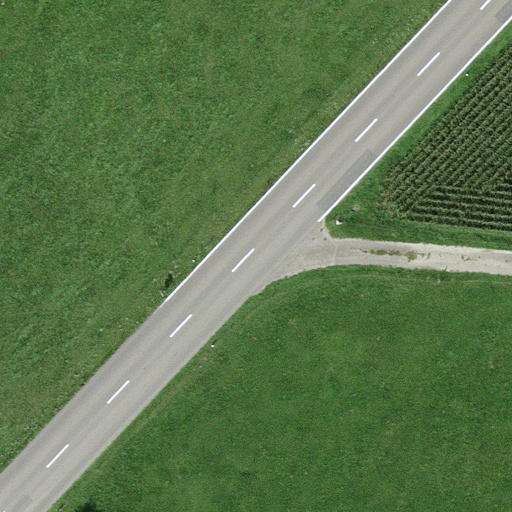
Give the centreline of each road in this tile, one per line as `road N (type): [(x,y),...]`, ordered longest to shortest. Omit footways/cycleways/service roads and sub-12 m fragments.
road 1 (tertiary): [(279,226),(8,511)]
road 2 (tertiary): [(279,226),(492,0)]
road 3 (track): [(279,226),(310,253),(511,266)]
